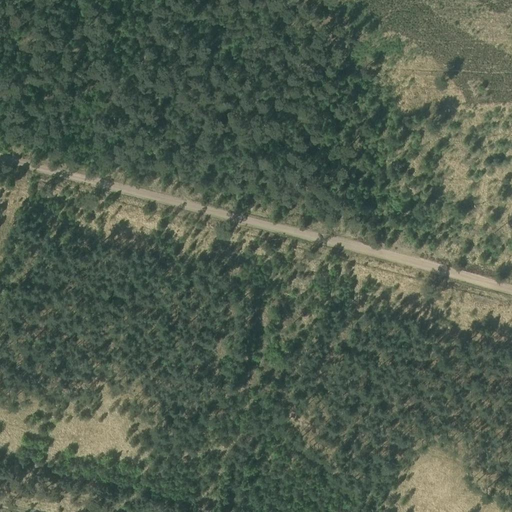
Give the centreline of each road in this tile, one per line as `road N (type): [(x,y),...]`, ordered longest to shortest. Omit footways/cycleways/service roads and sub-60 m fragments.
road 1 (track): [(185,204),(511,289)]
road 2 (track): [(0,157),(185,204)]
